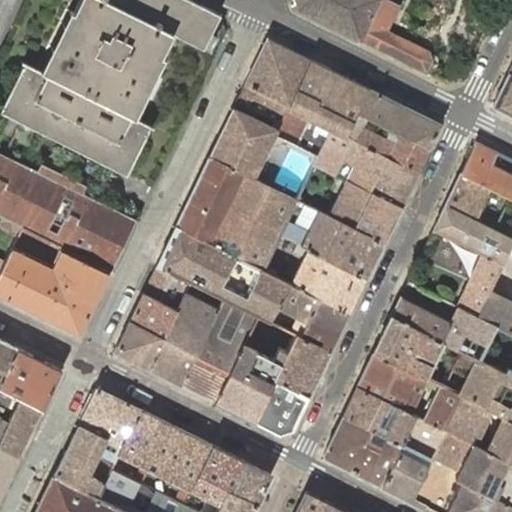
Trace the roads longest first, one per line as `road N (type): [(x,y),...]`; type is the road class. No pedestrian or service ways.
road 1 (residential): [(298,462),(467,114)]
road 2 (residential): [(90,358),(261,11)]
road 3 (residential): [(298,462),(90,358)]
road 4 (residential): [(261,11),(467,114)]
road 5 (residential): [(13,511),(90,358)]
